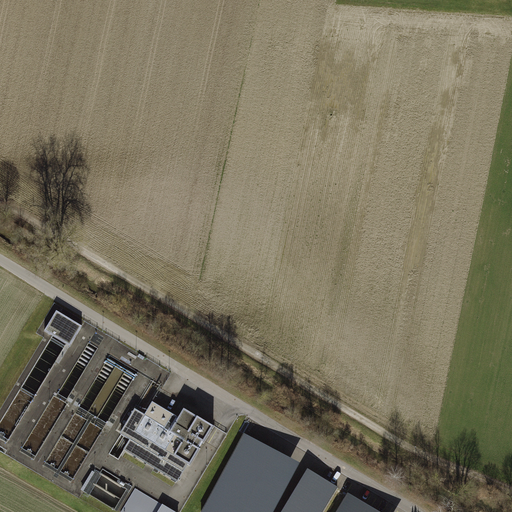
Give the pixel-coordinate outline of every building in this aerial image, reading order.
[(83,328),(57,313),(46,333),(71,347),(83,328)] [(135,411),(122,434),(132,440),(125,450),(177,481),(187,464),(190,466),(200,450),(199,449),(203,442),(204,443),(214,427),(184,409),(178,419),(153,403),(145,416),(135,411)] [(272,511),(298,464),(244,436),(203,511),(272,511)] [(324,511),(339,489),(309,471),(284,511),(324,511)] [(378,511),(348,494),(337,511),(378,511)]
